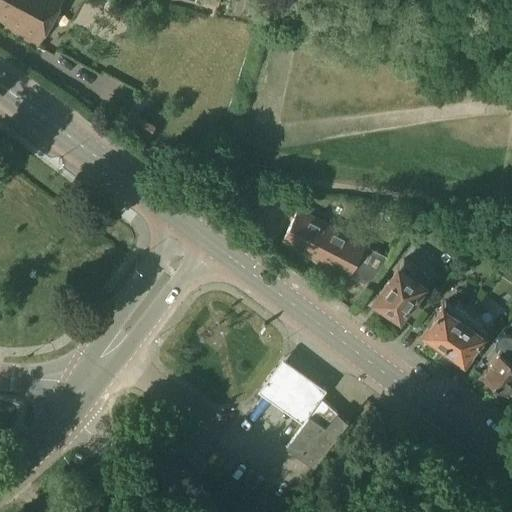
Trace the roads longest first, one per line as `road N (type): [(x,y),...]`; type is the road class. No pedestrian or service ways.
road 1 (secondary): [(511,473),(196,232)]
road 2 (secondary): [(196,232),(0,83)]
road 3 (tertiary): [(78,403),(196,232)]
road 4 (residential): [(105,511),(111,449),(78,403)]
